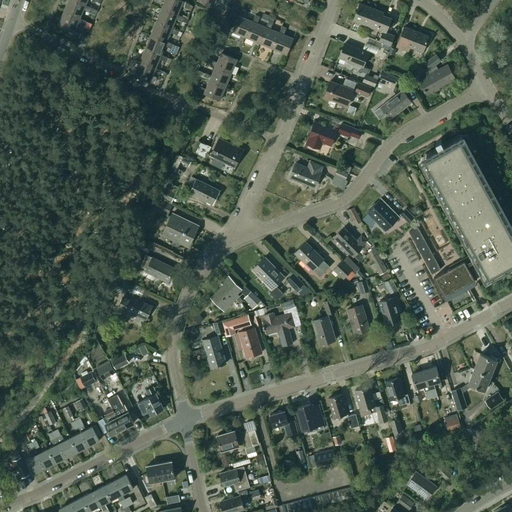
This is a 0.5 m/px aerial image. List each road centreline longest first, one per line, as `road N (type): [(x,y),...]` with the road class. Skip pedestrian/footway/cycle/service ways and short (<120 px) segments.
road 1 (residential): [(184,419),(410,353),(511,300)]
road 2 (residential): [(236,236),(343,202),(392,142),(487,86)]
road 3 (residential): [(236,236),(336,0)]
road 4 (residential): [(184,419),(174,325),(197,269),(236,236)]
road 5 (residential): [(0,508),(184,419)]
